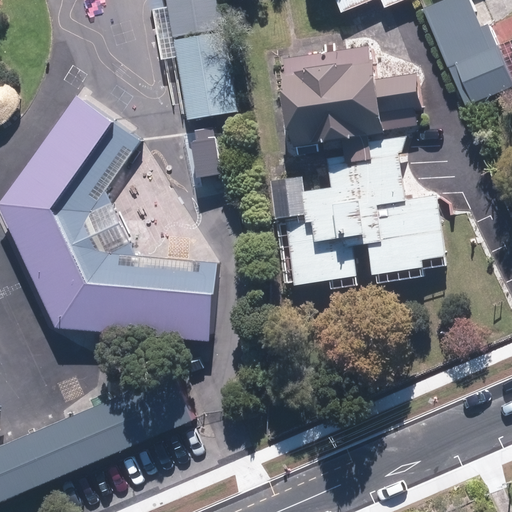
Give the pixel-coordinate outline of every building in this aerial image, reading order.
[(229,114),(211,0),(160,0),(179,121),(229,114)] [(403,0),(336,0),(342,13),(371,0),(381,0),(385,8),(403,0)] [(480,27),(468,0),(446,0),(424,9),(465,106),(511,86),(511,78),(489,23),(480,27)] [(420,22),(273,43),(291,169),(328,164),(331,180),(304,183),(308,215),(288,218),(299,292),(444,272),(441,256),(456,254),(447,195),(408,201),(398,126),(434,121),(420,22)] [(135,140),(71,93),(0,194),(0,219),(58,337),(195,343),(198,260),(114,256),(88,204),(135,140)] [(216,125),(183,140),(212,201),(244,186),(216,125)] [(159,364),(0,433),(0,508),(187,427),(159,364)]
